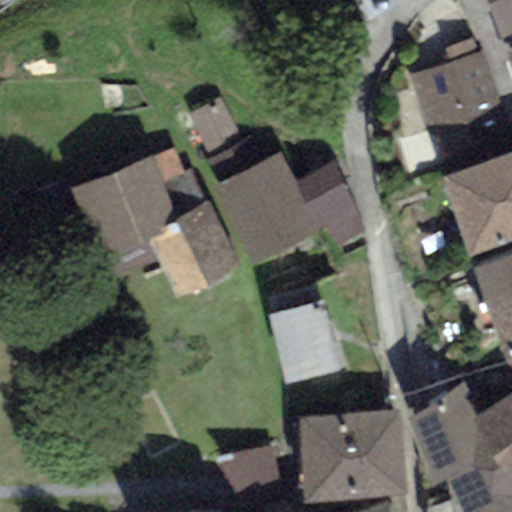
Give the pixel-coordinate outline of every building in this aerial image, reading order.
[(511,0),(486,0),(504,45),(511,42),(511,0)] [(407,76),(427,139),(500,116),(480,53),(407,76)] [(219,101),(186,116),(206,161),(240,145),(219,101)] [(203,205),(189,171),(183,173),(173,149),(67,193),(105,282),(139,267),(143,276),(160,269),(174,301),(237,274),(207,203),(203,205)] [(511,153),(441,177),(467,256),(511,240),(511,153)] [(292,182),(278,154),(212,187),(252,265),(317,232),(292,182)] [(332,163),(292,182),(317,232),(325,227),(334,246),(365,232),(332,163)] [(511,253),(470,270),(485,307),(511,296),(511,253)] [(511,296),(485,307),(508,365),(511,364),(511,296)] [(325,301),(264,317),(283,388),(344,372),(325,301)] [(511,393),(477,416),(472,419),(489,457),(511,442),(511,364),(508,365),(511,370),(511,393)] [(461,389),(412,423),(435,489),(447,485),(493,467),(489,457),(472,419),(477,416),(461,389)] [(303,423),(305,499),(400,489),(393,417),(303,423)] [(511,442),(489,457),(493,467),(511,510),(511,442)] [(268,451),(222,462),(238,508),(281,496),(268,451)] [(511,511),(511,510),(493,467),(447,485),(459,511),(511,511)] [(387,511),(384,503),(360,511),(387,511)]
